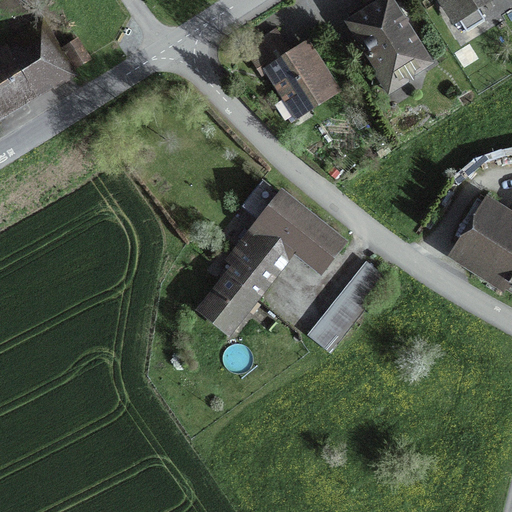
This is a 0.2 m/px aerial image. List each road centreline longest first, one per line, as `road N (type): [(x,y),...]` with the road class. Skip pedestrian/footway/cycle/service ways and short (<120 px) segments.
road 1 (residential): [(170,48),(337,206),(427,273),(511,321)]
road 2 (unclassified): [(0,156),(170,48)]
